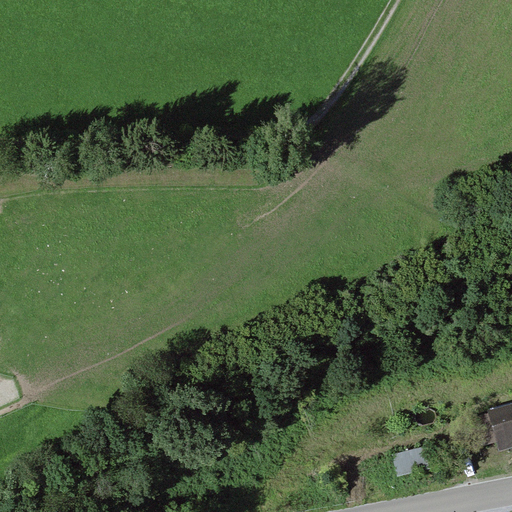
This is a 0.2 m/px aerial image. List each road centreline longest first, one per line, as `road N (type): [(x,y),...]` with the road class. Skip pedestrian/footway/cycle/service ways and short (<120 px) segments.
road 1 (track): [(287,141),(0,153)]
road 2 (track): [(401,0),(346,88),(287,141)]
